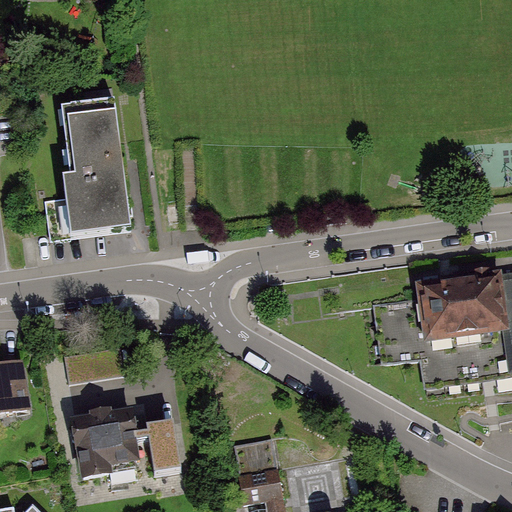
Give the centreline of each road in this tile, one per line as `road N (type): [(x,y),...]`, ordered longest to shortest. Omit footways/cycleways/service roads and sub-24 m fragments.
road 1 (residential): [(511,491),(215,317),(202,296)]
road 2 (residential): [(202,296),(249,263),(511,227)]
road 3 (residential): [(202,296),(127,281),(0,298)]
